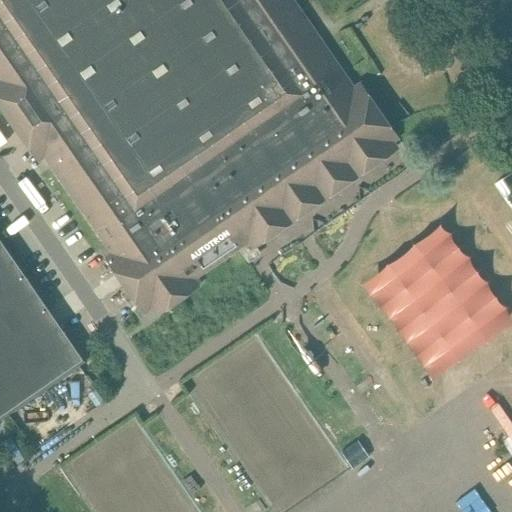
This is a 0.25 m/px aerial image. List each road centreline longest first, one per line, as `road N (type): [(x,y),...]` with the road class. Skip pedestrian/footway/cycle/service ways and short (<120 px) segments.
road 1 (track): [(507,112),(364,211),(324,275),(152,389)]
road 2 (track): [(511,119),(430,0)]
